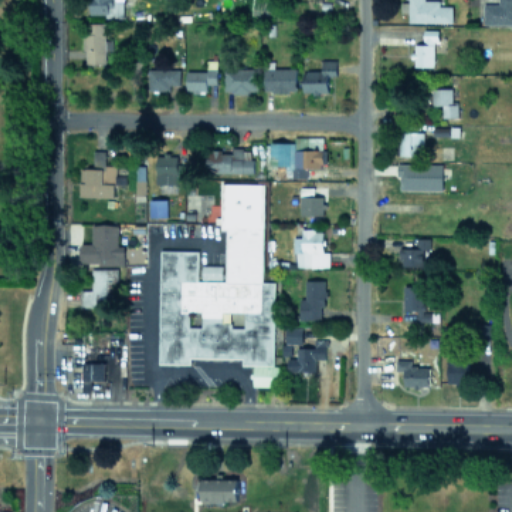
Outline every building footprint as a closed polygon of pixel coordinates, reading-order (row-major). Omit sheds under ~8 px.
[(123,16),(123,0),(90,0),(91,0),(89,0),(89,15),(123,16)] [(406,0),(406,21),(451,22),(452,5),(439,5),(439,0),(406,0)] [(511,0),(497,0),(498,3),(483,4),(483,25),(511,24),(511,0)] [(105,22),(84,22),(83,63),(104,63),(105,50),(112,50),(112,40),(104,40),(105,22)] [(336,59),(321,59),(321,69),(302,70),(303,92),(328,92),(327,74),(336,74),(336,59)] [(217,83),(216,65),(208,65),(208,70),(185,70),(186,92),(207,91),(207,84),(217,83)] [(296,90),(296,67),(263,68),(264,91),(296,90)] [(147,90),(169,90),(170,84),(179,84),(180,69),(148,68),(147,90)] [(258,68),(224,68),(224,92),(257,93),(258,68)] [(452,87),(432,88),(432,104),(442,104),(442,117),(457,116),(457,103),(452,103),(452,87)] [(423,132),(400,131),(400,155),(423,155),(423,132)] [(269,142),(268,165),(292,165),(291,178),(306,178),(306,167),(322,167),(322,149),(305,148),(305,139),(294,139),(294,142),(269,142)] [(251,172),(251,149),(232,149),(232,152),(205,152),(205,172),(251,172)] [(79,167),(79,196),(114,196),(114,165),(104,165),(105,150),(93,150),(92,167),(79,167)] [(156,155),(156,182),(185,182),(184,163),(177,163),(177,154),(156,155)] [(442,164),(398,163),(398,189),(442,189),(442,164)] [(342,167),(328,166),(328,178),(342,179),(342,167)] [(160,363),(189,363),(189,357),(241,357),(241,364),(252,364),(252,386),(279,385),(279,365),(273,365),(273,281),(263,281),(262,183),(220,184),(221,204),(208,204),(209,221),(220,221),(220,229),(224,229),(225,265),(198,265),(197,249),(158,249),(160,363)] [(323,214),(323,196),(313,196),(313,187),(299,187),(300,215),(323,214)] [(167,216),(167,198),(149,198),(149,216),(167,216)] [(90,242),(79,242),(79,264),(123,264),(123,245),(117,245),(117,224),(90,224),(90,242)] [(322,251),(323,229),(301,229),(301,237),(294,237),(293,266),(328,267),(329,251),(322,251)] [(415,248),(399,247),(398,265),(423,265),(423,248),(429,248),(430,238),(416,237),(415,248)] [(117,268),(90,268),(91,289),(80,289),(80,306),(97,306),(97,300),(117,299),(117,268)] [(305,280),(305,298),(299,298),(299,318),(320,318),(320,306),(325,306),(325,280),(305,280)] [(416,310),(416,322),(430,322),(431,311),(422,311),(423,285),(404,285),(403,309),(416,310)] [(302,327),(286,326),(285,343),(302,343),(302,327)] [(326,341),(314,340),(313,347),(296,347),(296,358),(287,358),(287,370),(314,371),(315,358),(325,359),(326,341)] [(446,354),(447,383),(468,382),(468,354),(446,354)] [(428,386),(428,366),(411,366),(411,359),(396,359),(395,371),(404,371),(403,385),(428,386)] [(82,380),(103,380),(104,362),(82,362),(82,380)] [(200,478),(200,503),(236,504),(236,478),(200,478)] [(199,511),(199,503),(182,503),(182,511),(199,511)]
